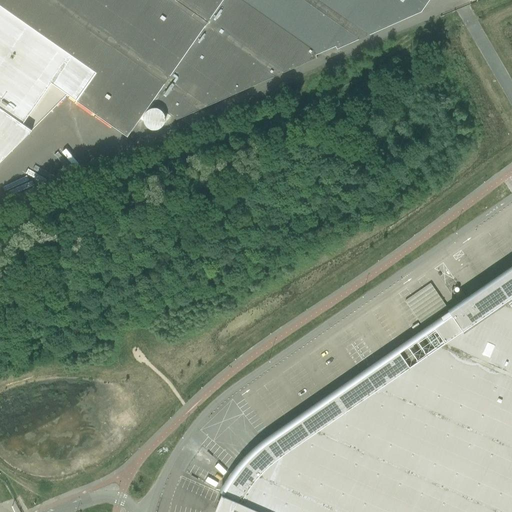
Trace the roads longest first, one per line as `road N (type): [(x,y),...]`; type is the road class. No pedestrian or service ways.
road 1 (unclassified): [(186,435),(262,370),(511,197)]
road 2 (unclassified): [(199,433),(511,208)]
